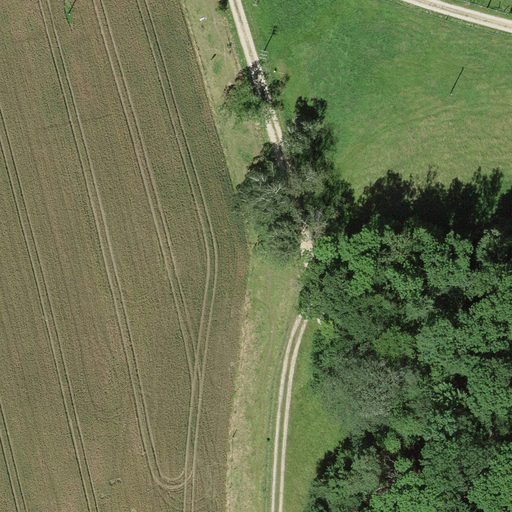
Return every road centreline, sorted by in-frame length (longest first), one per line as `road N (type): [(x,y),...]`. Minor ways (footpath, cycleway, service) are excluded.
road 1 (track): [(414,511),(232,0)]
road 2 (track): [(330,274),(290,399),(285,511)]
